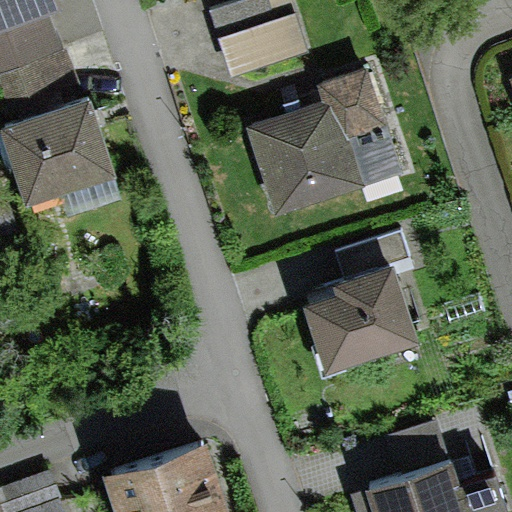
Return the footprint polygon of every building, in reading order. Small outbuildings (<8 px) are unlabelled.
[(0,0),(0,64),(63,42),(49,1),(52,0),(0,0)] [(223,0),(212,4),(233,69),(311,44),(296,0),(223,0)] [(68,41),(63,42),(0,64),(0,69),(9,94),(78,70),(68,41)] [(247,114),(277,204),(405,162),(370,56),(318,72),(324,89),(247,114)] [(0,111),(26,192),(68,178),(74,195),(123,179),(91,82),(0,111)] [(303,288),(326,357),(421,326),(402,266),(416,262),(403,223),(336,244),(343,265),(335,268),(338,277),(303,288)] [(103,458),(120,511),(237,511),(209,424),(103,458)] [(511,511),(511,496),(499,457),(462,469),(454,444),(368,472),(370,479),(353,484),(362,511),(511,511)] [(68,511),(51,465),(0,483),(0,488),(8,511),(68,511)]
